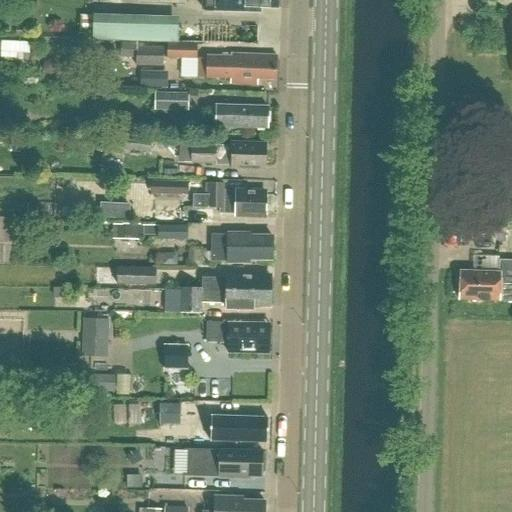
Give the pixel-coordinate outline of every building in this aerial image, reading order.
[(202,0),(203,8),(205,11),(216,12),(260,14),(260,9),(277,9),(277,0),(202,0)] [(81,40),(167,41),(168,15),(82,13),(81,40)] [(2,42),(1,52),(29,54),(30,43),(2,42)] [(120,43),(120,66),(134,66),(134,43),(120,43)] [(195,60),(196,45),(166,44),(165,59),(195,60)] [(162,66),(162,47),(135,47),(134,58),(134,66),(162,66)] [(276,81),(277,56),(231,55),(231,58),(221,58),(221,61),(207,60),(207,65),(198,65),(197,78),(230,79),(230,85),(257,86),(258,80),(276,81)] [(134,86),(162,87),(163,71),(135,69),(134,86)] [(187,111),(187,93),(153,93),(153,111),(187,111)] [(267,129),(268,108),(217,106),(216,127),(267,129)] [(149,153),(150,139),(106,136),(105,150),(149,153)] [(264,169),(265,146),(231,145),(231,148),(192,147),(191,163),(216,164),(216,157),(231,157),(231,168),(264,169)] [(185,196),(185,181),(150,181),(150,195),(185,196)] [(237,198),(223,198),(224,185),(203,184),(203,195),(192,195),(192,208),(216,208),(220,208),(220,214),(236,215),(236,217),(264,217),(265,193),(237,192),(237,198)] [(95,203),(95,215),(122,216),(122,204),(95,203)] [(44,206),(43,218),(54,219),(55,207),(44,206)] [(148,210),(149,222),(176,222),(176,209),(148,210)] [(123,225),(123,239),(140,240),(140,225),(123,225)] [(157,240),(186,240),(186,225),(157,226),(157,236),(157,240)] [(143,226),(143,236),(157,236),(157,226),(143,226)] [(511,229),(499,229),(499,247),(511,246),(511,229)] [(248,236),(212,235),(211,262),(228,262),(248,263),(248,259),(270,259),(270,239),(248,239),(248,236)] [(511,301),(511,261),(499,261),(499,274),(460,272),(459,301),(499,302),(499,301),(511,301)] [(154,286),(155,268),(116,268),(116,285),(154,286)] [(211,291),(270,293),(270,277),(227,276),(227,279),(202,278),(202,282),(208,282),(208,287),(211,287),(211,291)] [(269,307),(270,293),(211,291),(211,287),(208,287),(208,282),(202,282),(202,289),(182,289),(182,313),(201,313),(202,304),(227,305),(226,310),(253,310),(253,307),(269,307)] [(109,321),(84,320),(82,357),(108,358),(109,321)] [(269,330),(269,325),(247,325),(207,324),(207,343),(229,343),(229,353),(269,354),(269,330)] [(187,370),(188,347),(165,346),(165,369),(187,370)] [(88,391),(114,391),(115,375),(89,375),(88,391)] [(158,403),(158,425),(198,425),(198,403),(158,403)] [(110,422),(137,422),(137,404),(110,404),(110,422)] [(266,440),(266,423),(260,423),(261,417),(222,417),(222,445),(241,446),(242,439),(266,440)] [(265,471),(265,465),(263,463),(263,452),(193,450),(192,477),(219,478),(219,470),(234,471),(234,479),(247,479),(249,477),(263,477),(263,474),(265,471)] [(128,476),(127,487),(141,487),(141,476),(128,476)] [(264,511),(265,502),(242,502),(242,499),(215,498),(214,511),(264,511)]
